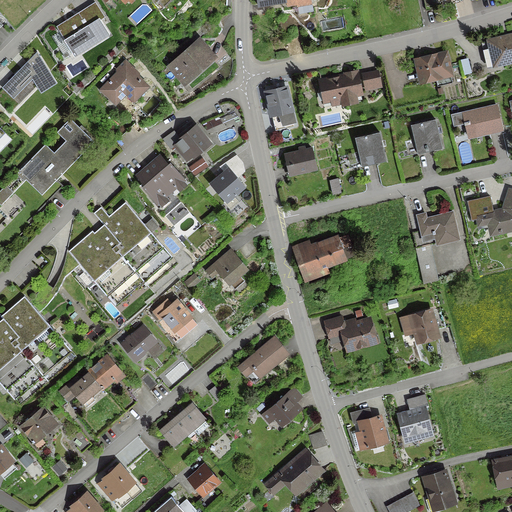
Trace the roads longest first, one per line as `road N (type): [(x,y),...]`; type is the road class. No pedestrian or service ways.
road 1 (residential): [(44,511),(262,321),(295,305)]
road 2 (residential): [(249,92),(212,98),(146,141),(0,283)]
road 3 (residential): [(246,75),(511,12)]
road 4 (residential): [(274,224),(511,166)]
road 5 (residential): [(295,305),(356,496)]
road 6 (residential): [(356,496),(511,447)]
road 7 (residential): [(249,92),(274,224)]
